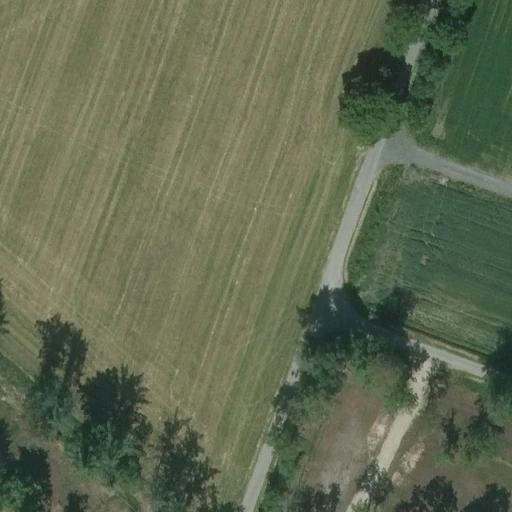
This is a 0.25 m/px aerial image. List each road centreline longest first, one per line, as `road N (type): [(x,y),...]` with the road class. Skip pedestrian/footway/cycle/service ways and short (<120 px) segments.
road 1 (unclassified): [(326,300),(435,0)]
road 2 (unclassified): [(249,511),(326,300)]
road 3 (unclassified): [(326,300),(511,369)]
road 4 (track): [(385,136),(511,185)]
